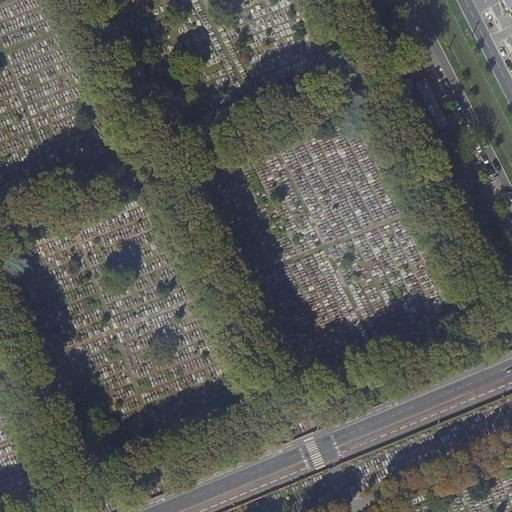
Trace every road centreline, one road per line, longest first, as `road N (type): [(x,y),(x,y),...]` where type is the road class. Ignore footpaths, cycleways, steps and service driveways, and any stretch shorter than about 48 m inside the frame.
road 1 (secondary): [(511,367),(158,511)]
road 2 (primary): [(412,0),(511,196)]
